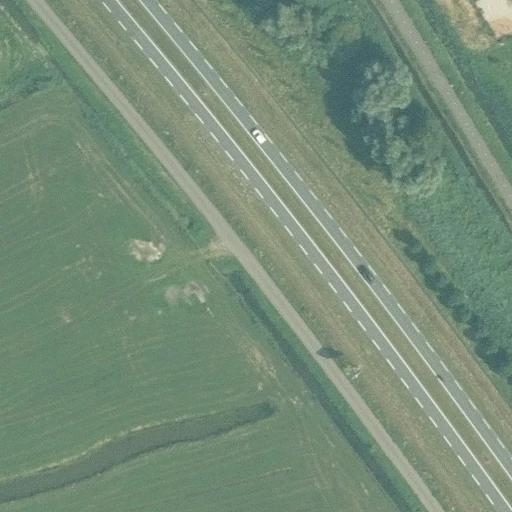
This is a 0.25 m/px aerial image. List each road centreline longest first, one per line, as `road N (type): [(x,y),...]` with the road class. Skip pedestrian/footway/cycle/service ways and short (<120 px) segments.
road 1 (primary): [(104,0),(231,145),(503,511)]
road 2 (unclassified): [(434,511),(35,0)]
road 3 (primary): [(511,471),(258,134),(142,0)]
